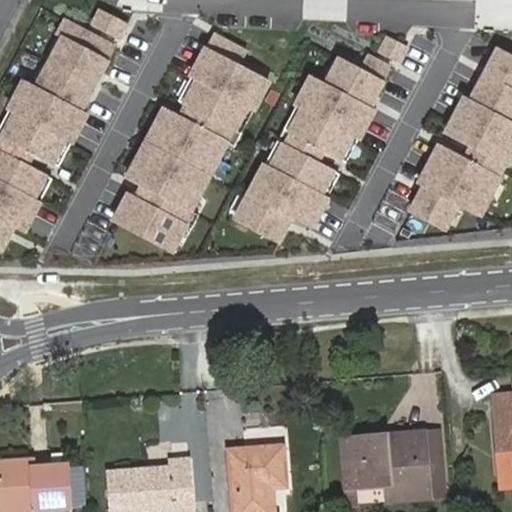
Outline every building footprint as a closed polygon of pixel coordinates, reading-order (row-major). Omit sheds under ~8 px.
[(88,29),(64,17),(55,36),(59,38),(34,87),(22,81),(6,112),(13,116),(0,141),(0,252),(5,255),(17,232),(27,237),(44,206),(39,203),(51,180),(31,169),(36,158),(57,169),(130,25),(98,9),(88,29)] [(248,53),(213,34),(189,79),(193,82),(180,106),(183,107),(179,116),(163,107),(124,180),(139,188),(134,197),(127,194),(113,221),(176,255),(190,229),(187,227),(249,112),(255,116),(272,85),(240,68),(248,53)] [(410,48),(387,36),(379,52),(402,64),(410,48)] [(511,55),(498,49),(471,100),(463,96),(416,185),(424,189),(411,214),(450,234),(462,211),(482,221),(511,163),(511,55)] [(325,83),(309,75),(292,107),(298,110),(269,167),(263,164),(234,221),(281,245),(294,220),(314,231),(330,199),(327,198),(339,176),(321,167),(328,153),(351,165),(378,110),(373,107),(392,70),(368,57),(361,71),(337,59),(325,83)] [(511,394),(494,396),(503,488),(511,487),(511,394)] [(440,432),(425,433),(430,498),(446,497),(440,432)] [(347,488),(391,484),(392,502),(430,498),(425,433),(343,440),(347,488)] [(275,511),(274,488),(286,487),(284,447),(230,451),(234,511),(275,511)] [(112,511),(172,511),(177,511),(177,507),(192,506),(189,460),(171,461),(172,467),(109,473),(112,511)] [(0,463),(0,480),(2,511),(36,509),(36,511),(44,511),(72,510),(68,466),(33,469),(33,461),(0,463)]
